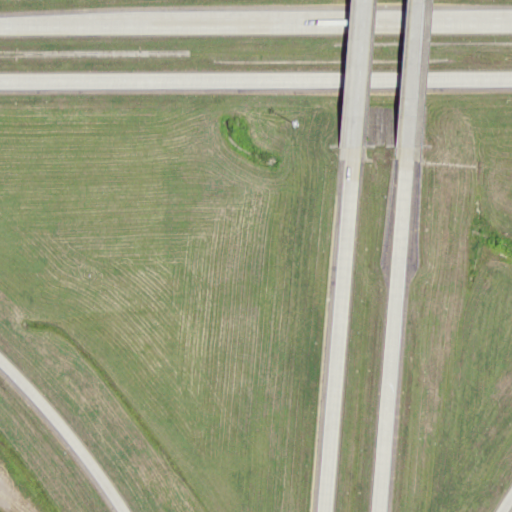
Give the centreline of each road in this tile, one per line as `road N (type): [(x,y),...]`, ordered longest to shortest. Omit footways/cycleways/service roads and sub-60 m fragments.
road 1 (motorway): [(0,77),(511,79)]
road 2 (motorway): [(511,24),(0,26)]
road 3 (trunk): [(341,155),(313,511)]
road 4 (trunk): [(376,511),(402,160)]
road 5 (motorway): [(0,376),(115,511)]
road 6 (motorway): [(402,160),(413,0)]
road 7 (motorway): [(353,0),(341,155)]
